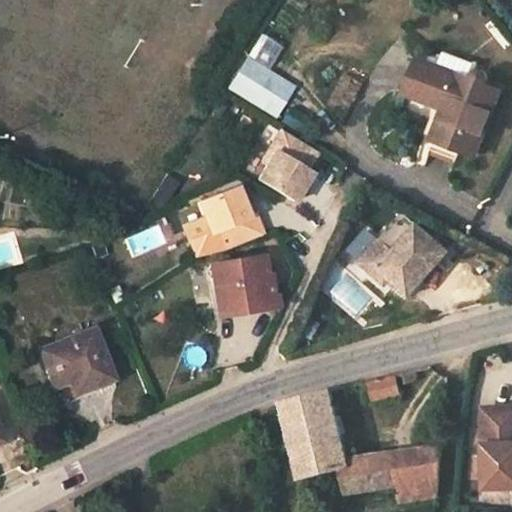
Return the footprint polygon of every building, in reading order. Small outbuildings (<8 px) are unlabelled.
[(406,94),(445,108),(450,110),(440,141),(434,137),(430,148),(457,159),(461,149),(475,155),(500,91),(485,86),(487,78),(486,75),(483,73),(480,72),(477,74),(475,76),(473,82),(457,75),(418,60),(406,94)] [(238,73),(230,85),(261,105),(269,92),(238,73)] [(450,110),(445,108),(434,137),(440,141),(450,110)] [(305,166),(316,148),(283,127),(271,146),(276,149),(268,163),(259,177),(293,198),(305,178),(300,175),(305,166)] [(276,149),(271,146),(262,160),(268,163),(276,149)] [(310,169),(305,166),(300,175),(305,178),(310,169)] [(215,228),(223,248),(262,231),(253,211),(248,213),(235,183),(196,200),(210,231),(215,228)] [(412,293),(442,259),(434,253),(441,245),(404,213),(362,262),(387,284),(393,277),(412,293)] [(189,256),(186,240),(177,241),(179,257),(189,256)] [(202,244),(186,240),(189,256),(189,259),(203,256),(202,244)] [(449,251),(441,245),(434,253),(442,259),(449,251)] [(266,274),(263,254),(208,263),(216,315),(275,305),(269,274),(266,274)] [(92,378),(109,372),(91,326),(38,347),(53,386),(69,380),(73,392),(94,384),(92,378)] [(417,370),(404,373),(407,384),(413,382),(420,379),(417,370)] [(92,378),(94,384),(111,377),(109,372),(92,378)] [(396,375),(371,382),(375,400),(401,394),(396,375)] [(69,380),(53,386),(58,398),(73,392),(69,380)] [(0,439),(2,439),(17,433),(0,390),(0,389),(0,439)] [(438,497),(442,447),(349,460),(331,392),(302,399),(285,403),(303,478),(332,471),(335,475),(338,477),(342,478),(346,478),(349,493),(401,486),(404,502),(438,497)] [(511,409),(485,410),(487,490),(511,489),(511,409)]
